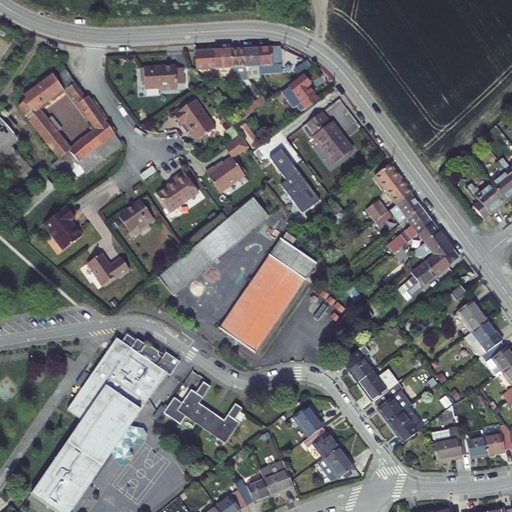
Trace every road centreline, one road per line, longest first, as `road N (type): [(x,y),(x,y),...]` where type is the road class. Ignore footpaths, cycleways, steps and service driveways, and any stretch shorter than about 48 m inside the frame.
road 1 (tertiary): [(94,37),(263,30),(314,47),(350,82),(481,258)]
road 2 (residential): [(397,488),(379,452),(319,379),(239,383),(135,324),(0,341)]
road 3 (residential): [(121,179),(147,158),(96,86),(94,37)]
